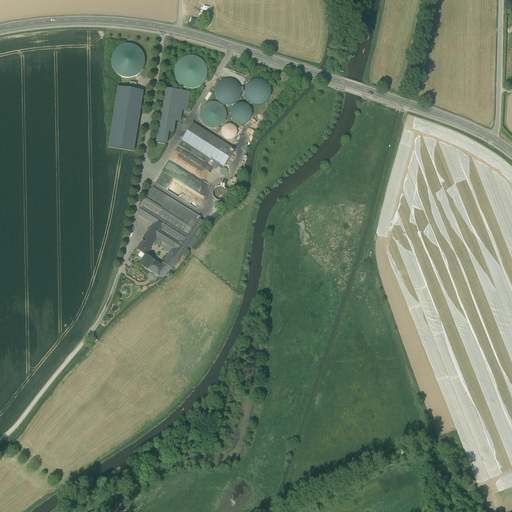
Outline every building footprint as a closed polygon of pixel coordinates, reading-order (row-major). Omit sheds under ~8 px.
[(143,68),(144,61),(143,55),(140,50),(134,46),(128,45),(121,46),(116,49),(112,55),(111,61),(112,68),(116,73),(121,77),(128,78),(134,77),(140,73),(143,68)] [(206,80),(207,73),(206,67),(203,61),(197,58),(191,56),(184,58),(179,61),(175,67),(174,73),(175,80),(179,85),(184,89),(191,90),(197,89),(203,85),(206,80)] [(215,88),(214,93),(216,98),(219,102),(224,105),(229,106),(234,104),(238,101),(241,96),(241,91),(240,86),(237,82),(232,79),(227,79),(222,80),(217,83),(215,88)] [(245,88),(244,93),(246,99),(249,103),(253,105),(259,106),(264,104),(268,101),(270,97),(271,91),(270,86),(266,82),(262,80),(256,79),(251,80),(247,84),(245,88)] [(137,83),(130,82),(128,90),(135,91),(137,83)] [(128,90),(118,88),(108,147),(133,151),(143,92),(135,91),(128,90)] [(165,89),(158,131),(168,132),(173,133),(175,121),(180,122),(182,110),(187,111),(190,93),(165,89)] [(200,111),(199,117),(201,122),(204,126),(209,128),(214,129),(219,127),(223,124),(226,120),(226,114),(225,109),(222,105),(217,103),(212,102),(207,103),(203,107),(200,111)] [(231,111),(230,115),(231,119),(234,122),(238,125),(242,125),(246,124),(249,121),(251,118),(252,114),(251,110),(248,106),(245,104),(240,104),(236,105),(233,107),(231,111)] [(219,165),(224,167),(234,151),(192,124),(181,141),(214,162),(219,165)] [(237,135),(237,132),(237,129),(235,127),(232,125),(229,124),(226,125),(223,127),(222,129),(221,132),(222,135),(223,138),(226,140),(229,140),(232,140),(235,138),(237,135)] [(158,131),(156,143),(166,144),(168,132),(158,131)] [(219,165),(214,162),(210,167),(216,171),(219,165)] [(153,183),(189,202),(194,193),(198,191),(198,190),(202,188),(205,181),(202,180),(198,181),(198,182),(193,184),(187,187),(182,184),(181,181),(188,178),(190,174),(185,171),(183,167),(175,163),(174,164),(172,165),(172,166),(169,167),(168,169),(162,172),(161,174),(165,172),(163,176),(161,180),(153,183)] [(220,171),(219,173),(220,174),(221,176),(222,176),(224,176),(226,176),(227,175),(228,174),(228,172),(227,170),(226,169),(225,168),(223,168),(222,169),(220,170),(220,171)] [(213,193),(213,196),(214,198),(216,200),(219,201),(222,200),(224,199),(226,197),(227,194),(227,191),(225,189),(223,187),(220,186),(217,187),(215,188),(213,190),(213,193)] [(137,215),(152,224),(157,217),(187,236),(197,221),(200,217),(152,187),(140,206),(142,208),(137,215)] [(221,208),(235,198),(232,194),(218,204),(221,208)] [(183,243),(187,236),(157,217),(152,224),(162,230),(183,243)] [(174,257),(179,260),(187,247),(194,237),(202,224),(197,221),(187,236),(183,243),(174,257)] [(152,224),(143,239),(152,245),(154,243),(156,239),(162,230),(152,224)] [(162,242),(166,245),(172,249),(169,253),(169,254),(174,257),(183,243),(162,230),(156,239),(162,242)] [(197,239),(194,237),(187,247),(191,249),(197,239)] [(143,239),(141,242),(150,248),(152,245),(143,239)] [(145,256),(146,256),(148,252),(150,248),(141,242),(136,250),(140,252),(145,256)] [(164,250),(169,253),(172,249),(166,245),(164,250)] [(169,254),(163,263),(171,269),(175,266),(179,260),(174,257),(169,254)] [(139,265),(147,270),(153,261),(149,258),(146,256),(145,256),(143,259),(139,265)] [(147,270),(158,277),(164,268),(161,266),(153,261),(147,270)] [(169,271),(171,269),(163,263),(161,266),(164,268),(158,277),(161,279),(165,275),(169,271)]
